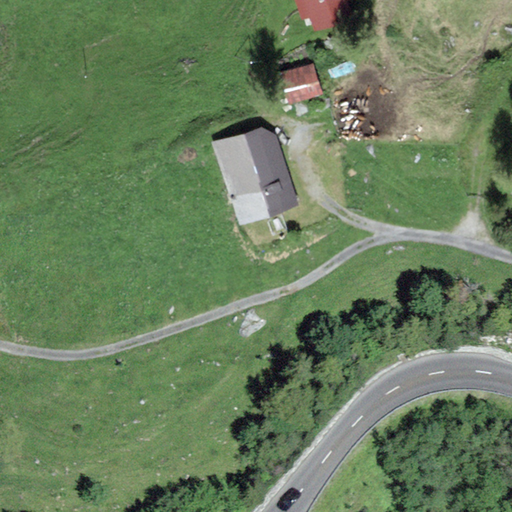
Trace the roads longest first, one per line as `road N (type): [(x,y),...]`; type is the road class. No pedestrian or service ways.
road 1 (track): [(511,255),(441,237),(376,238),(288,288),(118,346),(74,356),(0,345)]
road 2 (secondary): [(511,380),(458,370),(395,388),(365,411),(283,511)]
road 3 (track): [(297,142),(317,196),(390,236)]
